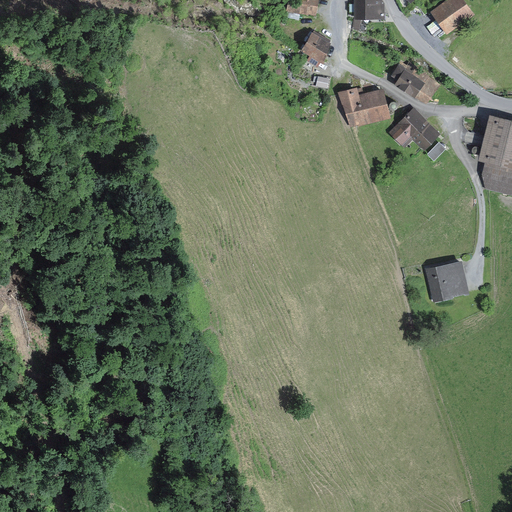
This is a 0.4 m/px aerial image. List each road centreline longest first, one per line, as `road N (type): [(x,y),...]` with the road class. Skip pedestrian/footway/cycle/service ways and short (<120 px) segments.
road 1 (track): [(345,64),(335,81),(339,110),(388,231),(471,511)]
road 2 (track): [(64,511),(15,311)]
road 3 (unclassified): [(511,103),(490,98),(430,51),(388,0)]
